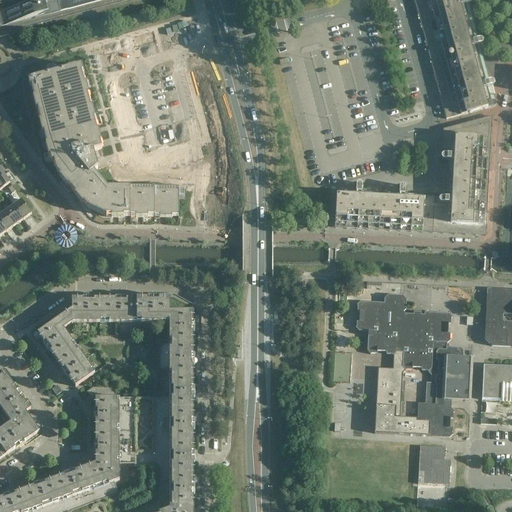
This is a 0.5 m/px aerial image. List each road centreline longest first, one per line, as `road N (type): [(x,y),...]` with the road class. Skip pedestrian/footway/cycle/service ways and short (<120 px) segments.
road 1 (residential): [(209,511),(206,302),(194,287),(73,287),(0,336)]
road 2 (tertiary): [(256,375),(258,192),(229,40)]
road 3 (residential): [(229,40),(108,75),(131,162)]
road 4 (residential): [(388,138),(435,126),(400,0)]
road 5 (residential): [(0,479),(50,444),(53,423),(0,342)]
road 6 (residential): [(343,5),(354,13),(388,138)]
road 7 (tertiary): [(265,511),(256,375)]
road 8 (tertiary): [(256,375),(252,511)]
road 9 (residential): [(229,40),(343,5)]
